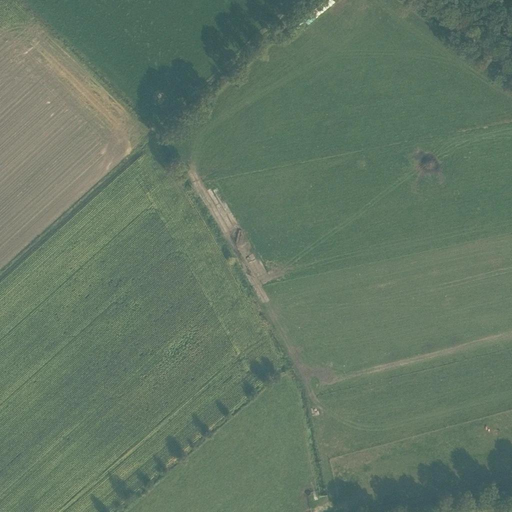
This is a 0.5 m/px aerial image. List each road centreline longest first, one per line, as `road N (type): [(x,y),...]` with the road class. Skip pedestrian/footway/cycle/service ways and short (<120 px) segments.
road 1 (track): [(299,0),(147,138)]
road 2 (unclassified): [(511,71),(415,0)]
